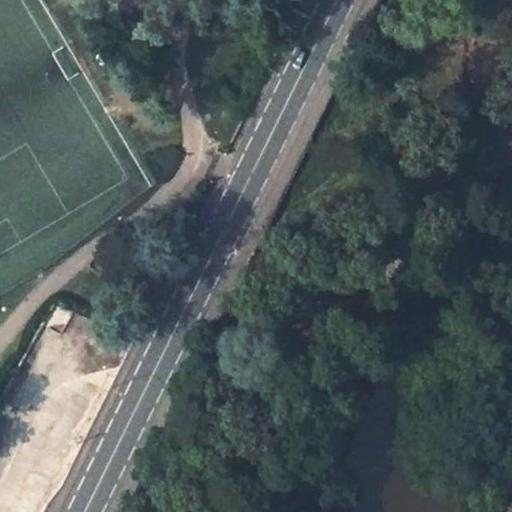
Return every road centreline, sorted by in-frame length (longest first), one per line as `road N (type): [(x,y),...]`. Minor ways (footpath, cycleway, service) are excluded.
road 1 (secondary): [(339,0),(87,511)]
road 2 (unknown): [(79,375),(26,511)]
